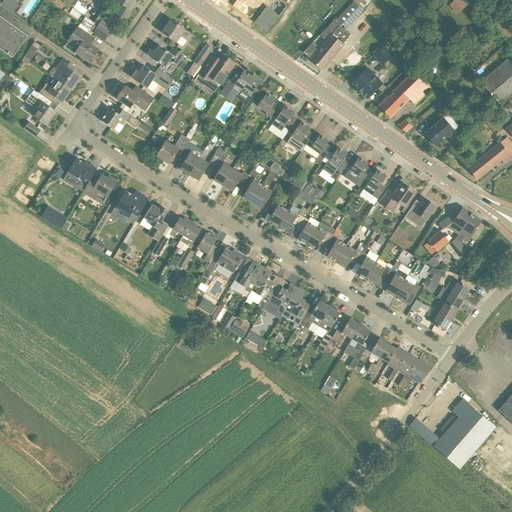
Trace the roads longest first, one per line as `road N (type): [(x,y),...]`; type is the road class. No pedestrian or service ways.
road 1 (residential): [(452,357),(78,131),(161,0)]
road 2 (tertiary): [(505,217),(187,0)]
road 3 (unclassified): [(325,511),(452,357)]
